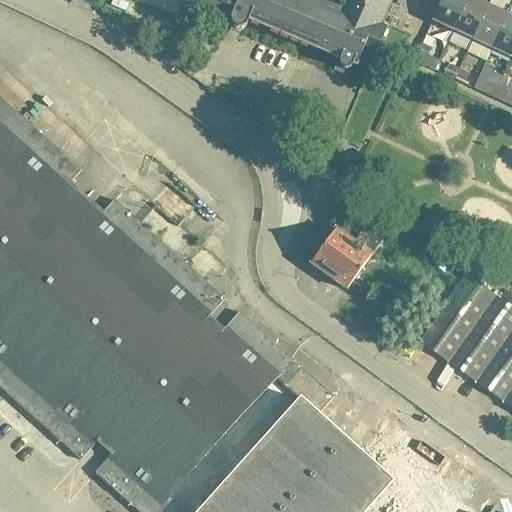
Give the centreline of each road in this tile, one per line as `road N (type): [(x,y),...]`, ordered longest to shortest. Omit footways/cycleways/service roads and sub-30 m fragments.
road 1 (unclassified): [(511,458),(281,284)]
road 2 (unclassified): [(263,149),(104,37),(35,0)]
road 3 (unclassified): [(281,284),(287,259),(313,222),(317,191),(263,149)]
road 4 (unclassified): [(263,149),(273,175),(269,258),(281,284)]
